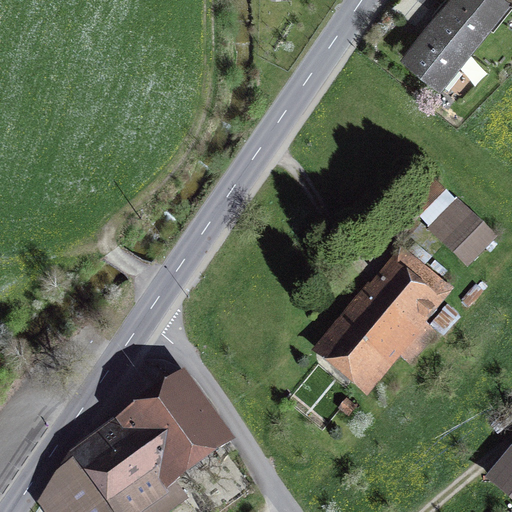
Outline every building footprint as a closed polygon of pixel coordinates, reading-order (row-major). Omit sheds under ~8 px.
[(430,0),(398,0),(392,7),(415,26),(434,3),(430,0)] [(457,65),(488,27),(454,0),(450,0),(404,58),(435,82),(439,86),(457,65)] [(454,0),(488,27),(509,0),(454,0)] [(412,208),(468,263),(493,238),(455,200),(453,203),(434,184),(412,208)] [(329,351),(365,381),(392,349),(410,364),(436,333),(417,318),(444,285),(408,256),(329,351)] [(41,503),(47,511),(165,511),(186,497),(171,478),(220,442),(181,389),(59,478),(41,503)] [(511,505),(511,454),(487,485),(511,505)]
